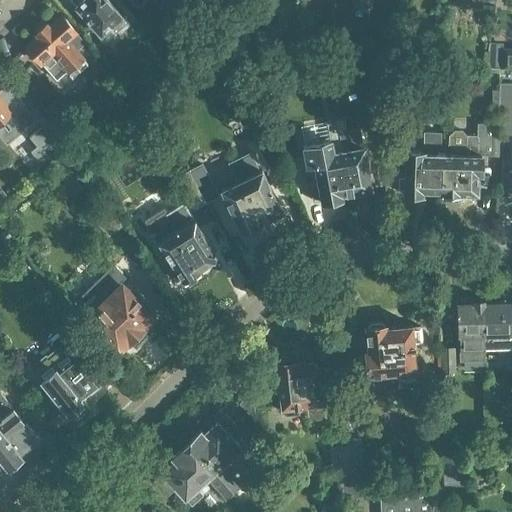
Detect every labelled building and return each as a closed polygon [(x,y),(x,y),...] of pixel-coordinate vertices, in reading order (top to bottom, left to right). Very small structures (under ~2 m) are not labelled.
[(70,0),(100,33),(111,24),(120,33),(130,24),(108,0),(70,0)] [(176,0),(175,1),(182,9),(189,3),(186,0),(176,0)] [(175,16),(182,9),(175,1),(167,9),(175,16)] [(85,43),(75,32),(76,31),(62,15),(49,26),(46,24),(37,32),(39,35),(26,46),(41,63),(41,62),(57,80),(68,70),(69,70),(82,58),(76,51),(85,43)] [(153,34),(141,20),(129,31),(141,45),(153,34)] [(511,50),(491,48),(488,66),(511,68),(511,50)] [(387,68),(375,67),(374,84),(386,84),(386,79),(387,68)] [(140,84),(128,78),(123,87),(134,94),(140,84)] [(15,131),(16,130),(24,140),(37,128),(34,125),(37,123),(31,117),(33,115),(5,83),(0,86),(0,121),(11,113),(11,116),(6,121),(15,131)] [(511,84),(499,84),(499,123),(499,124),(499,138),(511,138),(511,84)] [(326,103),(328,116),(341,114),(339,101),(326,103)] [(338,152),(345,192),(354,190),(356,198),(372,195),(370,187),(372,187),(364,146),(356,147),(353,129),(348,130),(346,116),(336,118),(342,152),(338,152)] [(341,193),(345,192),(338,152),(342,152),(336,118),(327,120),(331,140),(303,145),(307,164),(315,163),(319,182),(310,184),(313,200),(322,199),(322,200),(342,197),(341,193)] [(442,154),(440,190),(442,190),(442,193),(443,193),(442,202),(459,203),(460,194),(461,194),(461,192),(478,193),(478,173),(481,173),(482,154),(498,155),(499,138),(499,124),(479,123),(478,136),(470,136),(465,131),(456,131),(451,135),(447,135),(446,154),(442,154)] [(395,174),(395,190),(404,191),(404,192),(423,193),(423,190),(440,190),(442,154),(437,154),(438,149),(441,149),(442,132),(425,132),(424,152),(423,152),(405,151),(404,174),(395,174)] [(48,134),(35,144),(47,160),(61,150),(48,134)] [(222,188),(221,189),(223,193),(241,231),(243,230),(246,238),(263,230),(259,222),(260,222),(259,220),(281,209),(262,169),(259,170),(252,155),(250,152),(229,163),(238,181),(222,188)] [(201,164),(189,171),(207,202),(219,195),(201,164)] [(207,202),(189,171),(179,177),(196,208),(207,202)] [(0,203),(9,196),(0,185),(0,203)] [(165,210),(146,223),(153,233),(150,235),(157,246),(160,244),(173,264),(167,268),(166,272),(173,283),(178,283),(184,279),(185,281),(201,271),(199,268),(214,259),(215,251),(195,219),(192,221),(191,219),(193,218),(185,204),(182,206),(180,204),(167,213),(165,210)] [(109,210),(96,220),(110,236),(122,227),(109,210)] [(7,230),(1,235),(6,241),(12,236),(7,230)] [(111,261),(72,298),(87,314),(89,316),(88,316),(119,349),(128,340),(129,340),(130,340),(137,348),(152,334),(144,326),(145,325),(144,324),(153,316),(122,283),(122,284),(117,280),(124,273),(111,261)] [(459,346),(460,360),(483,360),(483,349),(483,302),(459,303),(459,346)] [(509,302),(483,302),(483,349),(511,349),(511,322),(510,323),(509,302)] [(412,324),(386,326),(386,324),(385,325),(385,323),(384,323),(380,320),(370,321),(368,325),(367,325),(367,326),(366,326),(368,349),(365,349),(366,352),(356,353),(358,371),(368,370),(368,374),(397,371),(399,388),(416,386),(415,370),(416,370),(413,343),(422,343),(421,326),(412,327),(412,324)] [(47,356),(33,368),(43,380),(42,380),(68,413),(69,413),(73,418),(78,418),(87,411),(88,407),(83,402),(84,401),(82,399),(101,384),(77,355),(92,343),(77,325),(66,334),(71,341),(72,342),(68,345),(67,345),(66,344),(49,358),(47,356)] [(456,347),(442,347),(441,373),(456,373),(456,347)] [(300,413),(298,405),(307,404),(310,425),(326,423),(323,401),(325,401),(320,359),(296,361),(296,360),(294,360),(294,359),(291,356),(282,357),(278,361),(279,362),(276,362),(276,364),(267,365),(269,382),(279,381),(281,406),(285,406),(286,414),(300,413)] [(25,423),(0,391),(0,471),(7,466),(23,454),(21,452),(39,438),(26,422),(25,423)] [(253,393),(241,403),(256,419),(257,419),(253,393)] [(187,442),(231,491),(237,486),(220,466),(241,446),(229,432),(236,426),(226,414),(219,420),(218,419),(204,432),(202,429),(187,442)] [(231,491),(187,442),(172,456),(175,459),(154,477),(167,491),(174,485),(185,498),(186,497),(191,503),(208,488),(203,482),(207,478),(225,497),(231,491)] [(345,447),(330,447),(332,472),(347,470),(345,447)] [(467,454),(443,454),(443,472),(467,472),(467,454)] [(341,473),(343,498),(366,495),(363,471),(341,473)] [(432,511),(430,488),(378,492),(380,511),(432,511)]
